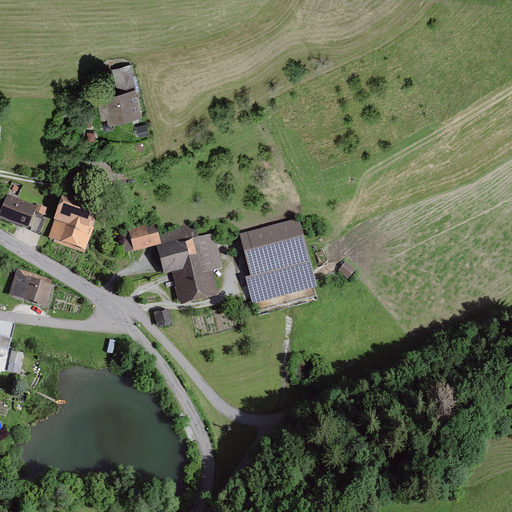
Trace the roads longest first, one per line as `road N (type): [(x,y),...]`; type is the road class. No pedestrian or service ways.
road 1 (unclassified): [(511,311),(402,374),(265,422)]
road 2 (residential): [(113,311),(182,396),(206,446),(210,487)]
road 3 (unclassified): [(113,311),(144,311),(221,400),(265,422)]
road 4 (residential): [(0,234),(113,311)]
